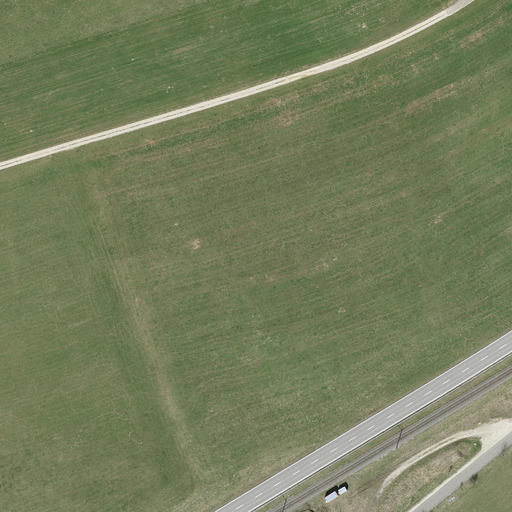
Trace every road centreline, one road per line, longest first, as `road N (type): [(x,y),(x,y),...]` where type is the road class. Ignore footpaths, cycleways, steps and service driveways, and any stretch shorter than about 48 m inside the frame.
road 1 (track): [(0,166),(350,58),(467,0)]
road 2 (primary): [(511,340),(230,511)]
road 3 (track): [(366,511),(393,474),(428,450),(511,425)]
